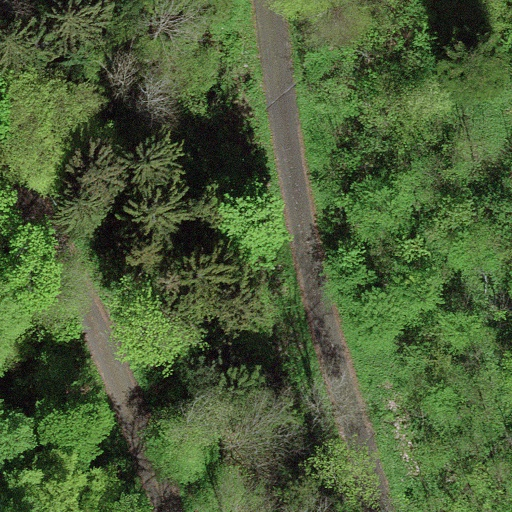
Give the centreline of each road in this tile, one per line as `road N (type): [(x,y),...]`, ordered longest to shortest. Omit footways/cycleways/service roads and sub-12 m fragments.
road 1 (track): [(271,0),(332,329),(384,511)]
road 2 (track): [(171,511),(128,394),(0,162)]
